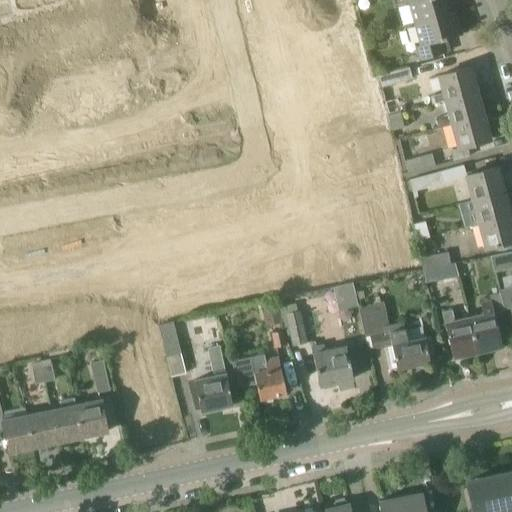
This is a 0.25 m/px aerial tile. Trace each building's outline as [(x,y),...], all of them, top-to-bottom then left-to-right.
[(408,1),(414,22),(454,11),(451,0),(402,0),(403,2),(408,1)] [(283,26),(256,33),(261,55),(261,56),(303,46),(298,24),(307,22),(304,8),(280,13),(283,26)] [(440,39),(461,34),(454,11),(414,22),(420,44),(415,45),(419,59),(443,53),(440,39)] [(261,55),(256,56),(262,80),(294,73),(297,85),(321,80),(318,65),(308,67),(303,46),(261,56),(261,55)] [(170,50),(158,53),(160,62),(173,59),(170,50)] [(141,57),(128,60),(130,69),(143,66),(141,57)] [(128,60),(116,63),(118,72),(130,69),(128,60)] [(470,66),(436,76),(441,93),(429,96),(431,105),(443,102),(443,100),(476,91),(470,66)] [(411,79),(408,67),(376,75),(380,88),(411,79)] [(99,68),(86,71),(89,79),(101,76),(99,68)] [(86,71),(74,73),(76,82),(89,79),(86,71)] [(57,78),(44,81),(46,89),(59,86),(57,78)] [(44,81),(32,84),(34,92),(46,89),(44,81)] [(180,86),(158,91),(167,127),(189,122),(180,86)] [(158,91),(137,96),(146,132),(167,127),(158,91)] [(434,119),(437,128),(450,125),(450,124),(483,115),(476,91),(443,100),(443,102),(447,115),(434,119)] [(303,112),(274,119),(280,143),(301,138),(303,144),(325,139),(318,110),(327,108),(324,93),(300,99),(303,112)] [(137,96),(116,101),(125,137),(146,132),(137,96)] [(116,101),(95,106),(104,142),(125,137),(116,101)] [(95,106),(74,111),(83,147),(104,142),(95,106)] [(74,111),(53,116),(62,152),(83,147),(74,111)] [(403,128),(399,112),(399,111),(387,115),(391,131),(403,128)] [(457,149),(490,140),(483,115),(450,124),(450,125),(457,149)] [(53,116),(32,121),(41,157),(62,152),(53,116)] [(32,121),(10,126),(13,139),(18,162),(41,157),(32,121)] [(0,166),(18,162),(13,139),(0,142),(0,166)] [(403,161),(407,173),(434,165),(431,153),(403,161)] [(497,166),(464,175),(470,201),(504,191),(497,166)] [(408,180),(411,192),(443,183),(440,171),(408,180)] [(309,191),(286,196),(294,232),(316,227),(320,243),(334,239),(328,215),(315,218),(309,191)] [(504,191),(470,201),(477,224),(510,215),(504,191)] [(286,196),(264,202),(272,238),(294,232),(286,196)] [(247,234),(234,237),(240,261),(254,258),(251,243),(272,238),(264,202),(240,207),(247,234)] [(200,209),(175,214),(176,219),(177,219),(185,261),(207,257),(209,266),(224,263),(219,239),(206,241),(200,209)] [(511,240),(511,221),(510,215),(477,224),(484,249),(511,240)] [(159,250),(146,253),(151,277),(165,275),(164,265),(185,261),(177,219),(176,219),(154,223),(159,250)] [(428,237),(424,221),(412,224),(416,240),(428,237)] [(422,270),(450,264),(447,251),(419,257),(422,270)] [(493,271),(511,267),(511,251),(490,255),(493,271)] [(511,286),(498,290),(498,292),(500,297),(503,309),(510,308),(511,317),(511,286)] [(500,297),(498,292),(488,294),(489,299),(490,299),(493,312),(494,314),(503,312),(503,309),(500,297)] [(482,315),(468,318),(477,354),(490,351),(490,348),(501,346),(494,314),(493,312),(490,299),(489,299),(479,302),(482,315)] [(281,323),(275,302),(259,307),(264,327),(281,323)] [(383,302),(357,308),(364,336),(369,335),(372,349),(383,346),(389,369),(396,367),(396,369),(415,365),(415,368),(426,366),(426,363),(430,362),(426,346),(433,345),(431,336),(424,337),(424,336),(423,337),(421,330),(404,333),(401,323),(388,325),(387,321),(383,302)] [(443,324),(451,357),(463,355),(463,357),(477,354),(468,318),(454,321),(451,310),(440,312),(443,324)] [(285,314),(291,346),(306,343),(299,311),(285,314)] [(172,321),(157,325),(165,357),(180,353),(172,321)] [(271,333),(274,348),(285,346),(282,331),(271,333)] [(314,342),(309,343),(310,347),(312,353),(311,353),(318,386),(322,385),(323,389),(335,386),(334,383),(353,378),(345,346),(324,350),(323,345),(315,346),(314,342)] [(205,413),(217,411),(216,408),(232,405),(225,373),(219,346),(207,348),(213,375),(192,380),(199,412),(205,411),(205,413)] [(285,393),(277,358),(252,363),(250,357),(233,361),(239,387),(255,383),(259,399),(285,393)] [(88,363),(96,393),(109,390),(102,360),(88,363)] [(51,365),(42,367),(45,382),(54,380),(51,365)] [(31,369),(34,384),(45,382),(42,367),(31,369)] [(51,410),(56,437),(57,442),(82,437),(75,404),(74,405),(73,397),(59,400),(60,408),(51,410)] [(100,399),(75,404),(82,437),(83,436),(84,439),(96,437),(95,434),(107,431),(100,399)] [(0,409),(0,431),(2,431),(6,452),(19,450),(19,452),(32,450),(31,447),(33,447),(26,415),(2,420),(1,413),(0,409)] [(26,415),(33,447),(57,442),(56,437),(51,410),(26,415)] [(507,511),(511,511),(511,471),(467,481),(473,511),(507,511)] [(424,511),(421,492),(399,496),(402,511),(424,511)] [(402,511),(399,496),(378,500),(380,511),(402,511)] [(333,506),(324,508),(324,511),(349,511),(348,503),(346,503),(345,500),(332,503),(333,506)]
